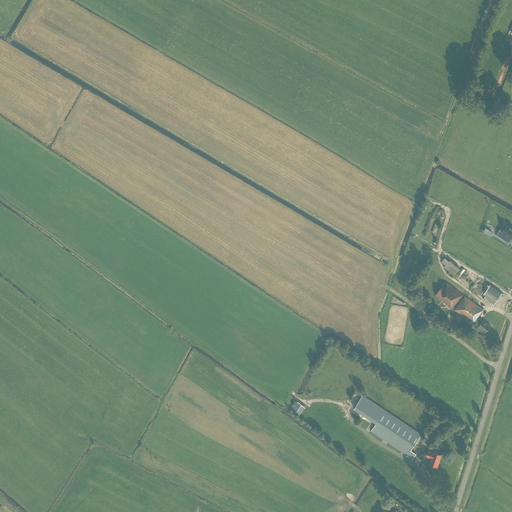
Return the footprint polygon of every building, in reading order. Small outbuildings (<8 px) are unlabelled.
[(511,227),(507,224),(505,228),(504,228),(504,229),(502,232),(499,230),(496,235),(509,244),(510,244),(509,243),(511,237),(511,227)] [(460,269),(450,260),(449,261),(445,258),(441,261),(445,265),(444,266),(454,275),(460,269)] [(462,295),(446,283),(443,288),(441,287),(435,295),(442,300),(441,301),(452,309),(462,295)] [(483,300),(493,306),(502,293),(490,285),(484,294),(486,296),(483,300)] [(424,311),(427,307),(411,295),(408,299),(424,311)] [(482,321),(477,317),(480,313),(483,309),(465,296),(455,310),(486,332),(490,326),(483,320),(482,321)] [(412,460),(416,454),(411,450),(421,434),(363,395),(354,409),(376,424),(371,431),(407,455),(407,456),(412,460)] [(300,417),(306,408),(297,401),(291,411),(300,417)] [(437,467),(441,455),(428,450),(426,456),(430,458),(428,464),(437,467)]
